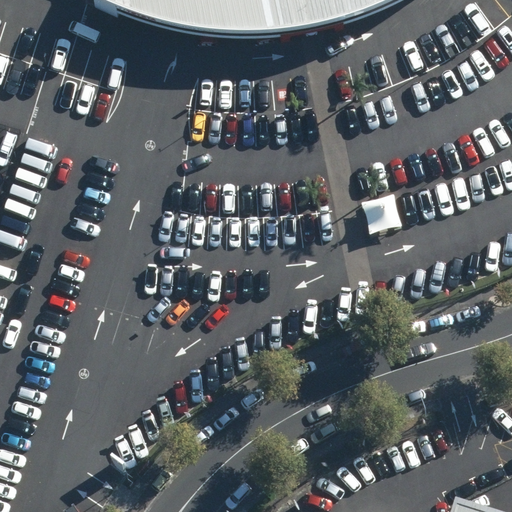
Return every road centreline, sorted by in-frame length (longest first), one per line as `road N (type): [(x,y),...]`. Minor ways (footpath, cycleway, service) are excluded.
road 1 (residential): [(511,332),(328,396),(243,443),(171,511)]
road 2 (unknown): [(285,57),(309,160),(348,261)]
